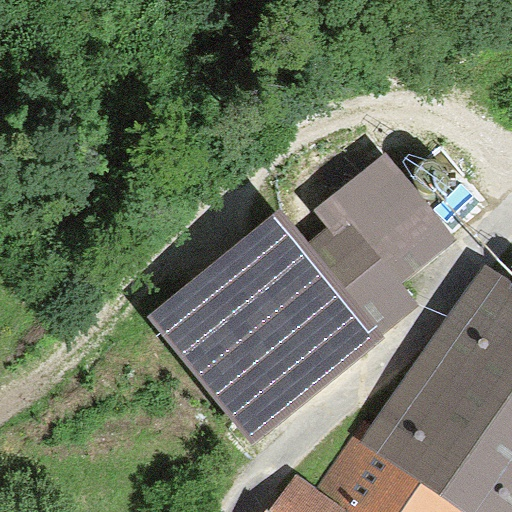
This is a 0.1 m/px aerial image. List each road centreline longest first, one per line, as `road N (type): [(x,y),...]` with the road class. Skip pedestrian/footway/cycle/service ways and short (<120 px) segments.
road 1 (track): [(0,412),(195,228),(313,134),(395,115),(447,125),(511,154)]
road 2 (track): [(511,212),(236,511)]
